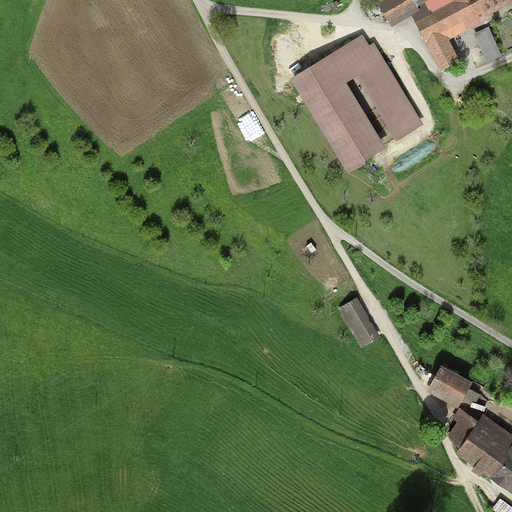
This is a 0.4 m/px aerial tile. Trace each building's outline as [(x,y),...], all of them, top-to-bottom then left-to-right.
[(375,0),(391,27),(411,16),(420,11),(418,6),(428,0),(375,0)] [(479,0),(428,0),(418,6),(420,11),(411,16),(426,45),(427,44),(440,71),(460,61),(449,40),(489,19),(487,15),(479,0)] [(511,0),(479,0),(487,15),(511,3),(511,1),(511,0)] [(489,27),(474,33),(487,62),(501,56),(489,27)] [(363,34),(290,79),(348,174),(365,164),(364,162),(387,148),(346,82),(357,75),(397,140),(424,124),(374,43),(370,46),(363,34)] [(379,338),(356,298),(339,308),(361,348),(379,338)] [(427,391),(458,408),(472,383),(441,366),(427,391)] [(478,422),(460,408),(452,418),(457,423),(448,437),(459,450),(456,454),(474,467),(471,471),(480,477),(483,474),(511,494),(511,434),(483,414),(478,422)]
